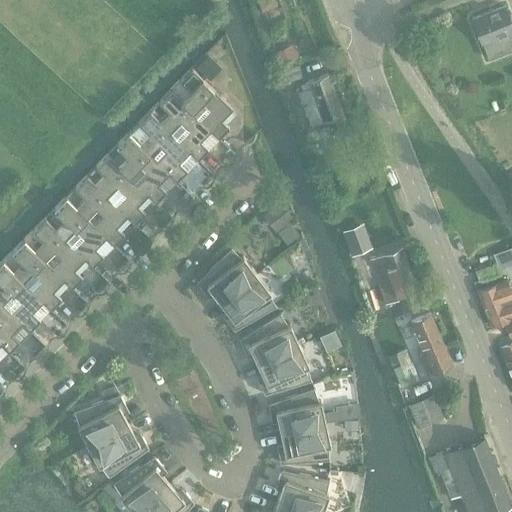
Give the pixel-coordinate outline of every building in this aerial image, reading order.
[(271,0),(259,0),(263,9),(274,6),(271,0)] [(482,43),(483,43),(489,59),(511,49),(511,25),(504,6),(472,18),(482,43)] [(295,44),(277,50),(281,62),(299,56),(295,44)] [(213,81),(225,69),(212,56),(200,67),(213,81)] [(299,63),(281,69),(285,82),(303,76),(299,63)] [(193,69),(180,81),(190,91),(181,100),(212,131),(211,131),(219,139),(230,128),(222,120),(233,109),(193,69)] [(340,121),(345,119),(343,113),(343,112),(329,74),(309,82),(311,87),(295,93),(301,110),(305,108),(311,124),(337,115),(340,121)] [(171,91),(159,103),(169,112),(160,121),(160,122),(190,152),(190,153),(198,161),(209,150),(201,142),(211,131),(212,131),(181,100),(171,91)] [(138,125),(129,133),(139,143),(169,173),(169,174),(177,182),(188,171),(180,163),(190,153),(190,152),(160,122),(160,121),(150,112),(138,125)] [(169,174),(169,173),(139,143),(129,133),(117,146),(127,155),(118,164),(118,165),(148,195),(156,203),(167,192),(159,184),(169,174)] [(108,155),(96,167),(106,177),(97,186),(128,216),(127,217),(135,225),(146,214),(138,206),(148,195),(118,165),(118,164),(108,155)] [(127,217),(128,216),(97,186),(87,176),(75,189),(85,198),(76,207),(76,208),(106,238),(114,246),(125,235),(117,227),(127,217)] [(66,198),(54,210),(64,220),(55,229),(85,259),(85,260),(93,268),(104,257),(96,249),(106,238),(76,208),(76,207),(66,198)] [(282,200),(263,213),(275,230),(294,216),(282,200)] [(85,260),(85,259),(55,229),(45,219),(33,232),(43,241),(34,250),(64,281),(72,289),(83,278),(75,270),(85,260)] [(146,224),(141,229),(148,236),(153,231),(146,224)] [(359,225),(344,230),(345,234),(351,253),(366,247),(359,225)] [(64,281),(34,250),(24,241),(12,253),(22,262),(13,271),(13,272),(43,302),(51,310),(62,300),(54,292),(64,281)] [(197,282),(209,297),(213,293),(220,302),(257,274),(243,256),(240,258),(231,249),(232,248),(231,247),(197,282)] [(403,247),(371,259),(386,303),(399,298),(404,310),(423,303),(403,247)] [(502,251),(494,255),(500,270),(508,266),(502,251)] [(3,262),(0,265),(0,282),(1,284),(0,284),(0,301),(22,323),(22,324),(30,332),(41,321),(33,313),(43,302),(13,272),(13,271),(3,262)] [(498,273),(494,263),(474,271),(478,281),(498,273)] [(257,274),(220,302),(227,311),(222,315),(234,330),(276,306),(276,304),(274,305),(268,294),(271,292),(257,274)] [(478,291),(491,325),(511,316),(511,293),(507,280),(478,291)] [(0,343),(1,345),(9,353),(20,342),(12,334),(22,324),(22,323),(0,301),(0,343)] [(280,312),(239,339),(247,356),(253,353),(257,364),(300,344),(290,324),(286,325),(279,314),(281,313),(280,312)] [(412,321),(423,349),(418,351),(422,361),(428,359),(433,373),(452,365),(431,313),(412,321)] [(511,341),(500,346),(509,371),(511,377),(511,341)] [(262,374),(257,376),(265,394),(311,379),(311,378),(309,379),(305,366),(309,365),(300,344),(257,364),(262,374)] [(408,348),(389,355),(401,386),(420,379),(408,348)] [(81,423),(77,425),(88,445),(129,423),(124,414),(129,411),(120,394),(117,395),(114,386),(103,389),(106,399),(74,411),(75,412),(77,411),(81,423)] [(268,403),(272,422),(278,421),(280,432),(326,422),(323,412),(321,400),(317,401),(312,389),(314,388),(314,387),(268,403)] [(436,394),(408,404),(417,427),(444,417),(436,394)] [(336,409),(323,412),(326,422),(340,419),(338,408),(336,409)] [(282,443),(277,444),(281,463),(329,459),(329,458),(327,458),(326,445),(330,444),(326,422),(280,432),(282,443)] [(88,445),(99,465),(102,463),(110,474),(108,475),(109,476),(149,447),(140,431),(134,433),(129,423),(88,445)] [(441,470),(447,485),(452,498),(462,494),(468,511),(491,511),(511,505),(484,436),(430,457),(436,472),(441,470)] [(123,493),(120,496),(133,511),(135,511),(170,483),(162,474),(167,470),(154,456),(114,482),(114,484),(116,482),(123,493)] [(281,489),(277,500),(311,511),(321,511),(328,494),(324,493),(327,480),(329,480),(329,479),(281,469),(275,487),(281,489)] [(170,483),(135,511),(184,511),(194,502),(182,487),(177,491),(170,483)] [(311,511),(277,500),(273,510),(267,508),(266,511),(311,511)]
